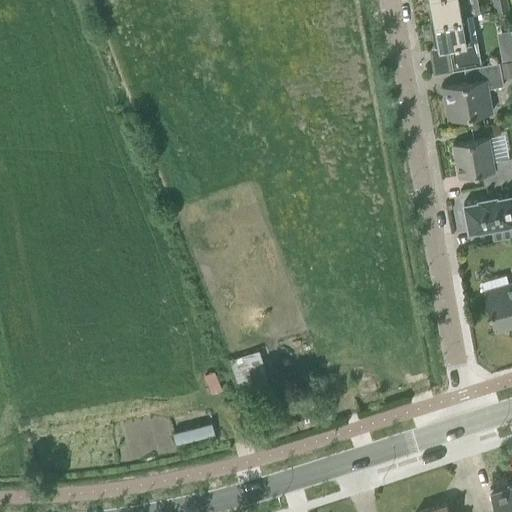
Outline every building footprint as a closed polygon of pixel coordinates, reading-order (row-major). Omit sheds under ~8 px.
[(466,16),(462,0),(426,0),(431,22),(466,16)] [(508,8),(506,0),(492,0),(495,11),(508,8)] [(473,14),(466,16),(431,22),(435,49),(448,46),(449,55),(478,49),(473,14)] [(511,44),(499,47),(501,60),(511,58),(511,44)] [(481,65),(478,49),(449,55),(451,71),(463,68),(481,65)] [(498,62),(481,65),(463,68),(466,82),(442,86),(448,120),(491,112),(487,89),(502,86),(498,62)] [(511,158),(493,162),(489,139),(489,137),(453,143),(459,177),(482,173),(485,186),(511,181),(511,158)] [(511,202),(511,197),(511,194),(496,197),(495,195),(478,199),(478,200),(463,203),(465,213),(461,213),(463,222),(467,221),(468,230),(491,226),(494,239),(511,236),(511,202)] [(511,282),(483,291),(494,331),(511,325),(511,282)] [(241,367),(249,392),(266,386),(258,362),(241,367)] [(212,421),(170,431),(173,445),(215,435),(212,421)] [(491,489),(489,490),(495,509),(496,511),(511,511),(511,489),(509,481),(496,486),(497,490),(492,492),(491,489)] [(418,511),(448,511),(446,503),(418,511)]
